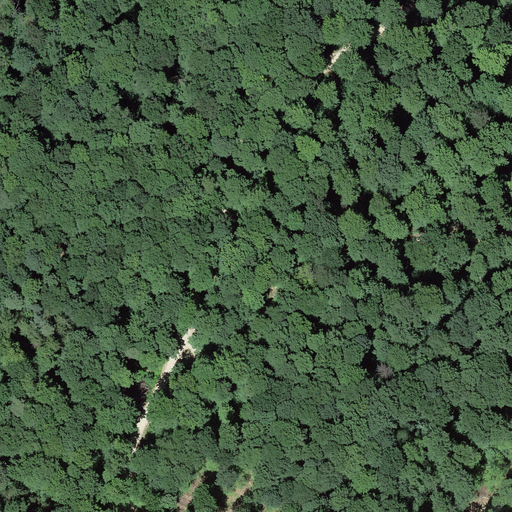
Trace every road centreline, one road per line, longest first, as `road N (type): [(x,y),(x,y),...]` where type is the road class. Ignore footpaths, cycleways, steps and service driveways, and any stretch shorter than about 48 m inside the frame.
road 1 (track): [(130,511),(127,472),(136,434),(180,353),(243,146),(260,111),(339,56)]
road 2 (track): [(180,353),(224,352),(286,289),(326,265),(376,249),(511,236)]
road 3 (track): [(0,142),(109,127),(206,74),(252,59),(339,56)]
